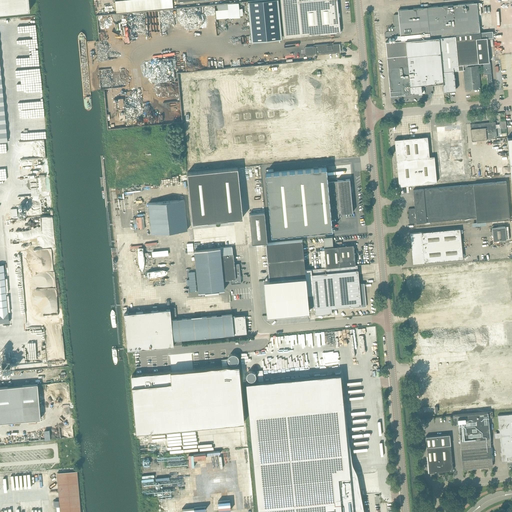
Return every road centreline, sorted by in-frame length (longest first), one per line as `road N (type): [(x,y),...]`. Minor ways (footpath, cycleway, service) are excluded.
road 1 (unknown): [(360,34),(149,47),(137,60),(138,102)]
road 2 (unknown): [(263,348),(159,362),(165,441),(240,437)]
road 3 (unknown): [(356,158),(263,171),(270,234),(362,228)]
road 4 (tertiary): [(387,318),(368,115)]
road 5 (unclassified): [(387,318),(267,329),(251,248)]
road 6 (tertiary): [(405,511),(387,318)]
road 7 (unclassified): [(368,115),(510,102)]
road 8 (unknown): [(361,270),(405,263),(408,231),(471,226)]
road 9 (unknown): [(263,348),(342,340),(353,346),(358,377)]
